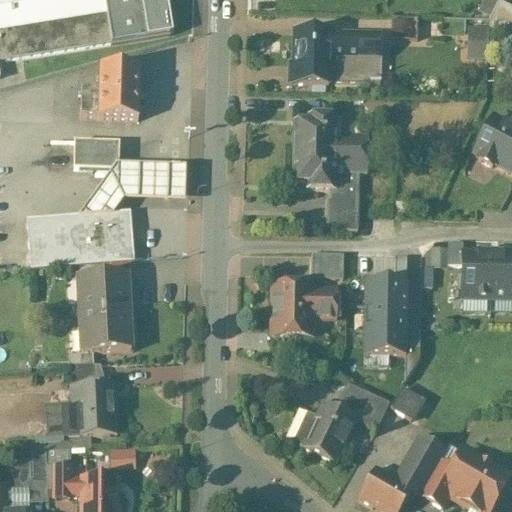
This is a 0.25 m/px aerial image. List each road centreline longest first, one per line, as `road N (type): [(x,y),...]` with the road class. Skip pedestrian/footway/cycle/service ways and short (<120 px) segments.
road 1 (residential): [(511,236),(440,234),(371,249),(217,246)]
road 2 (residential): [(222,0),(217,246)]
road 3 (residential): [(217,246),(211,474)]
